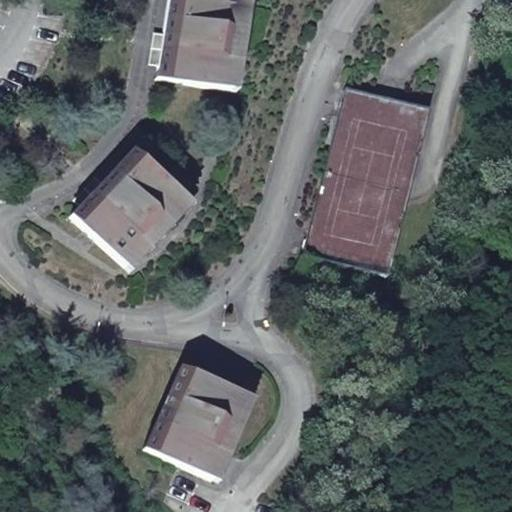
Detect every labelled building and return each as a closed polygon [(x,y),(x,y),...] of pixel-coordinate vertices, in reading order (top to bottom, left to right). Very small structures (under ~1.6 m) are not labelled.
[(243,0),(167,0),(155,85),(228,96),(243,0)] [(427,115),(367,100),(346,96),(302,261),(384,282),(427,115)] [(185,204),(131,153),(69,220),(122,272),(185,204)] [(140,454),(200,481),(211,457),(220,461),(247,401),(178,370),(140,454)] [(211,457),(200,481),(209,485),(220,461),(211,457)]
